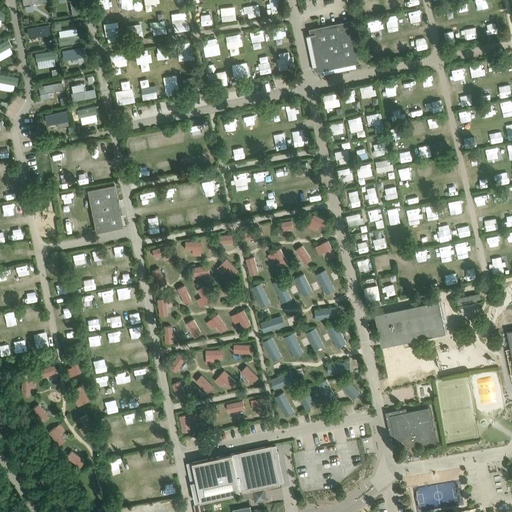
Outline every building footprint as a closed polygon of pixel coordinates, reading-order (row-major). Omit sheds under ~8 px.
[(77,0),(69,0),(70,13),(78,12),(77,0)] [(110,0),(98,0),(99,14),(110,13),(109,7),(111,7),(110,0)] [(119,0),(121,9),(134,7),(133,0),(119,0)] [(144,0),(145,10),(152,9),(151,3),(158,2),(157,0),(144,0)] [(267,4),(268,12),(280,11),(279,0),(270,0),(270,4),(267,4)] [(388,0),(390,8),(397,7),(395,0),(388,0)] [(474,0),(477,12),(486,10),(484,0),(474,0)] [(245,5),(246,17),(261,15),(259,3),(245,5)] [(222,20),(236,19),(236,5),(221,6),(222,20)] [(171,13),(175,31),(189,28),(186,10),(171,13)] [(211,10),(199,11),(201,25),(212,24),(211,10)] [(141,18),(128,18),(130,36),(142,36),(141,18)] [(164,19),(151,21),(152,34),(166,32),(164,19)] [(315,74),(361,65),(352,19),(306,27),(315,74)] [(106,41),(119,41),(118,21),(105,22),(106,41)] [(490,31),(497,30),(496,22),(489,24),(490,31)] [(26,27),(28,36),(50,32),(49,23),(26,27)] [(469,37),(479,35),(477,25),(467,27),(469,37)] [(274,38),(280,38),(280,43),(289,42),(288,29),(286,29),(286,26),(273,27),(274,38)] [(76,27),(58,30),(59,36),(77,33),(76,27)] [(263,29),(250,30),(252,41),(265,40),(263,29)] [(238,45),(243,44),(241,32),(227,34),(230,54),(239,53),(238,45)] [(217,36),(202,39),(206,56),(221,53),(217,36)] [(417,38),(419,49),(429,47),(427,36),(417,38)] [(0,59),(14,52),(8,38),(0,41),(0,59)] [(180,59),(193,58),(192,41),(178,42),(180,59)] [(172,45),(157,46),(157,58),(172,57),(172,45)] [(141,63),(141,70),(149,69),(148,61),(150,61),(149,48),(135,50),(137,63),(141,63)] [(57,49),(35,51),(35,60),(57,58),(57,49)] [(289,50),(278,52),(280,69),(295,67),(293,55),(290,55),(289,50)] [(126,66),(125,53),(110,54),(110,66),(126,66)] [(84,66),(90,64),(87,55),(81,56),(84,66)] [(234,75),(249,74),(248,61),(233,63),(234,75)] [(495,71),(505,70),(505,61),(494,62),(495,71)] [(269,62),(258,63),(259,73),(270,72),(269,62)] [(218,83),(228,83),(227,71),(217,71),(218,83)] [(0,88),(14,90),(14,84),(18,84),(18,75),(0,73),(0,88)] [(165,93),(178,93),(178,74),(165,75),(165,93)] [(422,75),(424,90),(434,89),(433,74),(422,75)] [(156,83),(149,85),(148,78),(139,80),(143,99),(159,96),(156,83)] [(134,101),(131,79),(121,81),(122,89),(115,90),(117,103),(134,101)] [(40,107),(54,105),(52,92),(45,93),(43,82),(37,82),(40,107)] [(94,87),(86,89),(84,82),(70,85),(73,100),(96,95),(94,87)] [(360,86),(362,97),(376,94),(374,83),(360,86)] [(499,95),(508,94),(507,85),(498,86),(499,95)] [(482,99),(494,98),(493,87),(481,89),(482,99)] [(344,91),(347,101),(356,99),(353,89),(344,91)] [(338,92),(323,94),(325,107),(340,106),(338,92)] [(434,110),(444,107),(442,97),(431,99),(434,110)] [(348,110),(360,107),(358,99),(346,102),(348,110)] [(504,111),(511,110),(511,99),(503,101),(504,111)] [(97,121),(96,113),(100,112),(99,105),(78,107),(80,123),(97,121)] [(420,105),(408,107),(409,115),(421,114),(420,105)] [(480,108),(484,119),(493,116),(489,105),(480,108)] [(367,113),(368,124),(382,122),(381,111),(367,113)] [(47,114),(49,129),(68,127),(67,119),(69,119),(68,112),(47,114)] [(351,131),(364,128),(361,115),(348,118),(351,131)] [(329,123),(331,133),(344,131),(343,121),(329,123)] [(412,122),(413,131),(422,129),(420,121),(412,122)] [(68,126),(70,132),(80,130),(78,124),(68,126)] [(303,133),(292,134),(293,145),(305,144),(303,133)] [(276,139),(276,149),(287,148),(286,138),(276,139)] [(341,142),(343,148),(351,146),(350,140),(341,142)] [(386,153),(385,141),(374,142),(375,154),(386,153)] [(416,142),(417,157),(429,156),(428,141),(416,142)] [(91,143),(92,152),(101,152),(101,143),(91,143)] [(73,157),(83,155),(82,146),(71,147),(73,157)] [(407,146),(398,147),(399,160),(408,160),(407,146)] [(490,148),(492,157),(500,155),(499,147),(490,148)] [(336,151),(339,163),(350,160),(347,148),(336,151)] [(358,149),(360,157),(367,156),(365,148),(358,149)] [(57,165),(65,164),(63,149),(56,150),(57,165)] [(378,172),(393,169),(391,158),(376,160),(378,172)] [(357,165),(359,177),(373,174),(371,162),(357,165)] [(339,179),(352,178),(352,167),(338,168),(339,179)] [(233,183),(236,183),(237,189),(248,188),(247,171),(233,172),(233,183)] [(79,174),(80,182),(90,180),(88,172),(79,174)] [(203,195),(216,194),(214,179),(201,180),(203,195)] [(114,183),(86,188),(95,232),(122,226),(114,183)] [(368,197),(369,202),(378,201),(375,183),(370,184),(371,190),(365,192),(366,197),(368,197)] [(386,198),(398,196),(396,186),(385,188),(386,198)] [(348,188),(351,206),(360,204),(357,187),(348,188)] [(284,204),(293,203),(292,194),(284,195),(284,204)] [(253,200),(242,202),(244,213),(255,211),(253,200)] [(446,211),(455,210),(454,200),(445,201),(446,211)] [(368,209),(371,220),(375,219),(377,227),(385,225),(382,212),(378,213),(377,207),(368,209)] [(347,214),(348,226),(364,223),(362,212),(347,214)] [(315,229),(318,225),(325,229),(329,221),(314,213),(308,225),(315,229)] [(278,230),(294,227),(292,218),(276,222),(278,230)] [(457,236),(467,234),(465,223),(455,225),(457,236)] [(244,231),(248,240),(263,233),(259,224),(244,231)] [(233,233),(217,233),(218,242),(234,241),(233,233)] [(375,248),(386,246),(384,236),(373,239),(375,248)] [(328,238),(315,245),(319,253),(324,251),(328,258),(336,253),(328,238)] [(202,254),(202,239),(184,239),(184,249),(193,249),(192,254),(202,254)] [(359,251),(369,250),(367,240),(357,242),(359,251)] [(305,263),(312,258),(303,243),(295,248),(305,263)] [(163,260),(172,257),(168,244),(151,249),(153,257),(162,255),(163,260)] [(277,259),(280,264),(288,259),(280,246),(267,253),(272,261),(277,259)] [(388,252),(376,254),(377,266),(390,264),(388,252)] [(251,274),(259,271),(254,255),(246,257),(251,274)] [(230,277),(239,268),(226,257),(218,266),(230,277)] [(361,275),(370,273),(366,257),(357,259),(361,275)] [(492,257),(493,272),(503,272),(502,257),(492,257)] [(51,261),(52,272),(61,271),(60,260),(51,261)] [(210,272),(208,263),(193,266),(195,275),(210,272)] [(326,267),(316,272),(325,293),(336,288),(326,267)] [(295,277),(303,295),(313,290),(304,272),(295,277)] [(439,273),(427,274),(429,286),(440,284),(439,273)] [(283,277),(273,281),(283,301),(292,297),(283,277)] [(363,279),(365,300),(380,298),(379,284),(370,285),(370,278),(363,279)] [(55,281),(58,293),(68,291),(65,279),(55,281)] [(261,281),(252,285),(262,306),(271,301),(261,281)] [(184,303),(192,298),(184,283),(176,287),(184,303)] [(197,288),(201,295),(197,298),(202,306),(214,298),(205,283),(197,288)] [(386,295),(398,293),(397,283),(385,284),(386,295)] [(456,297),(458,304),(481,299),(480,292),(456,297)] [(159,315),(168,313),(167,305),(173,304),(172,298),(157,300),(159,315)] [(381,345),(445,333),(439,300),(375,312),(381,345)] [(461,304),(463,314),(482,309),(480,300),(461,304)] [(30,306),(32,320),(40,319),(38,305),(30,306)] [(316,318),(338,315),(336,305),(314,308),(316,318)] [(235,322),(240,319),(244,327),(252,323),(244,308),(231,314),(235,322)] [(11,310),(2,312),(4,323),(13,321),(11,310)] [(136,312),(128,313),(130,323),(137,321),(136,312)] [(218,312),(208,319),(218,333),(228,326),(218,312)] [(263,331),(285,325),(282,314),(260,321),(263,331)] [(186,321),(194,336),(202,331),(194,317),(186,321)] [(101,318),(91,320),(92,329),(102,327),(101,318)] [(328,326),(337,347),(347,343),(338,322),(328,326)] [(164,342),(174,342),(173,325),(163,325),(164,342)] [(306,331),(315,349),(325,344),(315,326),(306,331)] [(285,335),(293,355),(303,352),(295,331),(285,335)] [(273,335),(263,339),(272,360),(282,356),(273,335)] [(233,352),(251,352),(251,343),(234,342),(233,352)] [(223,357),(223,348),(206,348),(206,362),(214,362),(214,357),(223,357)] [(179,352),(169,366),(177,371),(187,357),(179,352)] [(65,361),(73,377),(84,371),(76,355),(65,361)] [(100,359),(101,369),(110,368),(109,358),(100,359)] [(343,366),(350,365),(350,360),(327,361),(328,373),(343,372),(343,366)] [(40,376),(57,372),(55,363),(38,367),(40,376)] [(247,364),(240,370),(253,383),(259,377),(247,364)] [(225,368),(214,378),(226,390),(236,381),(225,368)] [(271,378),(274,388),(296,380),(292,370),(271,378)] [(202,373),(196,379),(208,392),(214,386),(202,373)] [(30,387),(36,387),(36,378),(21,377),(21,394),(30,394),(30,387)] [(317,382),(326,399),(335,395),(327,377),(317,382)] [(177,397),(185,395),(181,380),(172,382),(177,397)] [(351,399),(361,392),(352,380),(342,386),(351,399)] [(73,393),(79,404),(90,398),(84,387),(73,393)] [(309,390),(299,394),(306,408),(315,403),(309,390)] [(284,414),(293,412),(287,391),(279,393),(284,414)] [(251,398),(253,408),(258,407),(260,415),(268,413),(265,396),(251,398)] [(243,399),(226,402),(228,410),(245,407),(243,399)] [(386,415),(394,450),(438,440),(430,405),(386,415)] [(192,430),(191,421),(195,420),(194,412),(181,413),(182,431),(192,430)] [(49,431),(59,444),(66,438),(60,431),(64,428),(60,423),(49,431)] [(114,441),(116,451),(124,450),(122,439),(114,441)] [(190,500),(190,501),(274,485),(274,484),(277,483),(270,446),(267,447),(266,446),(187,461),(194,499),(190,500)] [(72,449),(66,456),(80,466),(85,459),(72,449)] [(255,502),(257,501),(267,500),(265,488),(253,490),(254,497),(255,502)] [(206,511),(205,501),(194,504),(196,511),(206,511)]
